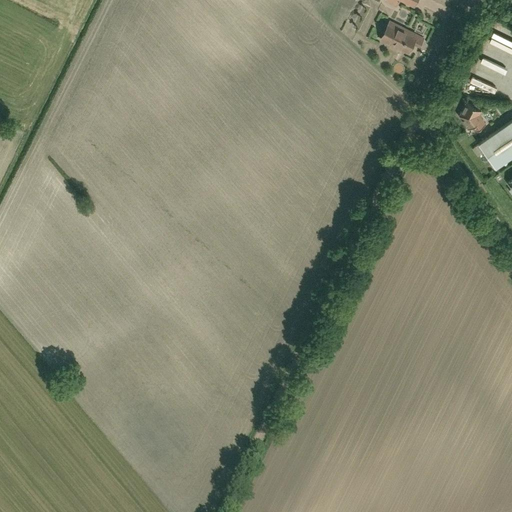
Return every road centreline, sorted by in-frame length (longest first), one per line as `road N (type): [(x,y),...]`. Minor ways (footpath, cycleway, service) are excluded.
road 1 (track): [(418,118),(223,511)]
road 2 (unclassified): [(511,244),(418,118),(475,0)]
